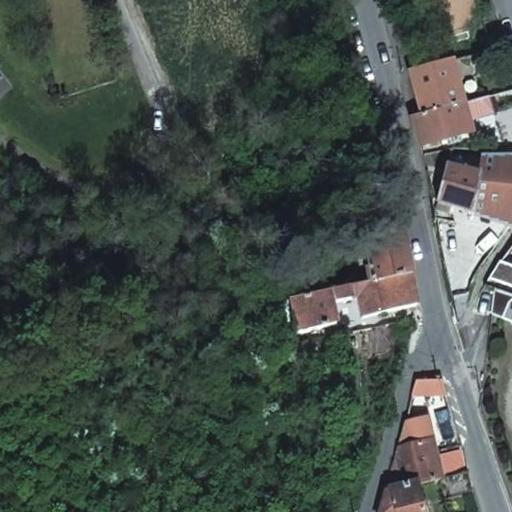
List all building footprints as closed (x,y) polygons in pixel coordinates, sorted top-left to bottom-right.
[(420,116),(465,104),(453,61),(409,73),(414,94),(420,114),(420,116)] [(465,104),(420,116),(420,114),(411,117),(415,132),(419,147),(472,133),(465,104)] [(511,106),(504,104),(483,148),(511,147),(511,106)] [(480,173),(472,213),(481,216),(511,224),(511,156),(482,157),(480,173)] [(447,165),(437,202),(472,213),(480,173),(447,165)] [(511,224),(481,216),(471,242),(475,244),(479,246),(492,252),(511,226),(511,224)] [(332,257),(338,290),(372,283),(410,274),(405,253),(401,231),(365,245),(366,252),(362,254),(367,277),(353,281),(347,251),(332,257)] [(479,246),(467,265),(478,272),(492,252),(479,246)] [(511,302),(508,306),(502,321),(511,324),(511,263),(503,260),(488,280),(511,289),(511,302)] [(283,274),(288,301),(306,298),(300,268),(283,274)] [(288,301),(295,334),(336,325),(352,322),(349,306),(333,310),(331,304),(358,298),(362,319),(417,306),(410,274),(372,283),(338,290),(306,298),(288,301)] [(417,380),(412,398),(446,395),(442,380),(417,380)] [(399,445),(386,491),(416,483),(440,477),(444,476),(440,461),(437,449),(433,437),(399,445)] [(440,461),(444,476),(466,471),(462,455),(440,461)] [(440,477),(445,498),(472,491),(466,471),(444,476),(440,477)] [(386,491),(379,511),(423,511),(421,504),(416,483),(386,491)]
